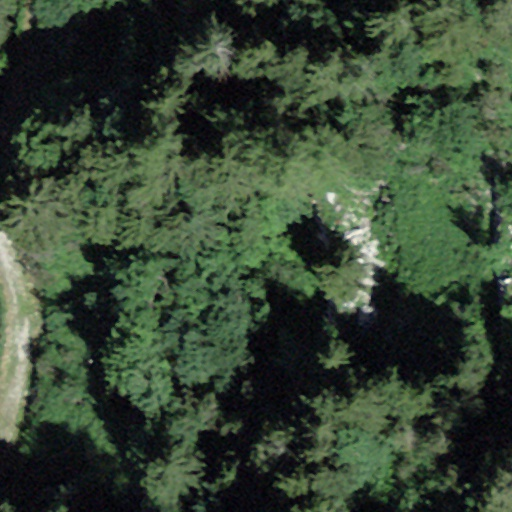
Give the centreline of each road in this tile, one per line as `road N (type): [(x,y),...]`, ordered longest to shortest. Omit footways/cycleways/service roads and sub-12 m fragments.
road 1 (track): [(0,239),(22,306),(0,444)]
road 2 (track): [(39,0),(31,69),(0,161)]
